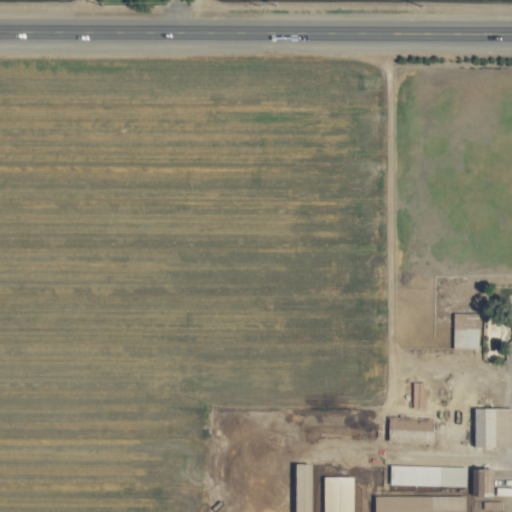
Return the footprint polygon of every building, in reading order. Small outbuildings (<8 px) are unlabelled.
[(473,348),(473,328),(448,328),(448,347),(473,348)] [(418,382),(408,382),(409,407),(419,406),(418,382)] [(507,408),(467,408),(467,445),(507,445),(507,408)] [(427,418),(384,416),(383,440),(426,442),(427,418)] [(383,485),(461,486),(461,466),(384,465),(383,485)] [(486,467),(469,468),(470,492),(487,491),(486,467)] [(494,501),(482,501),(482,509),(494,509),(494,501)]
